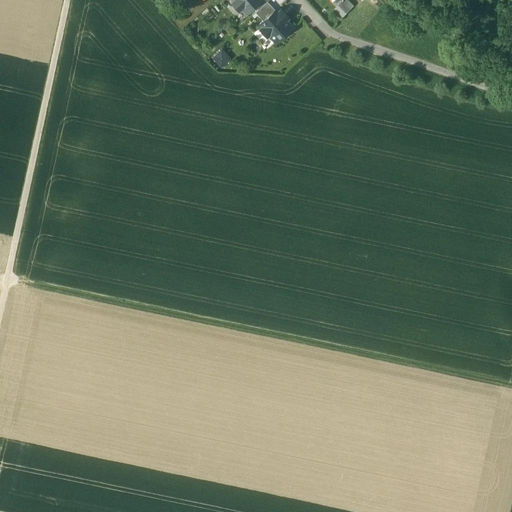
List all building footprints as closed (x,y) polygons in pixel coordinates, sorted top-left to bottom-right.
[(267,1),(268,0),(229,0),(239,11),(246,5),(250,9),(255,5),(259,9),(267,1)] [(342,0),(334,9),(343,17),(351,8),(343,0),(342,0)] [(259,9),(255,12),(263,21),(275,10),(267,1),(259,9)] [(263,21),(259,24),(262,27),(260,29),(267,36),(268,34),(276,42),(292,27),(276,9),(275,10),(263,21)] [(221,47),(211,57),(221,67),(231,58),(221,47)]
